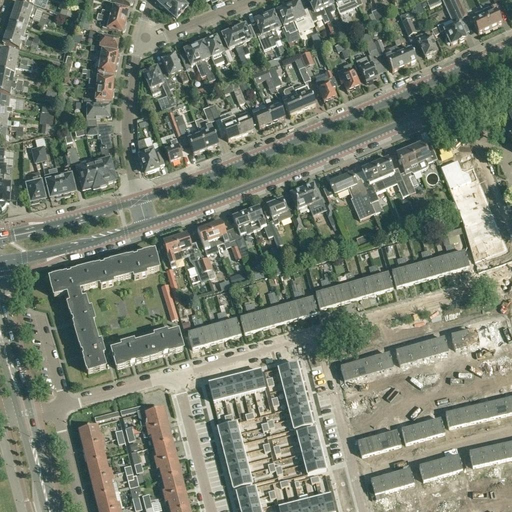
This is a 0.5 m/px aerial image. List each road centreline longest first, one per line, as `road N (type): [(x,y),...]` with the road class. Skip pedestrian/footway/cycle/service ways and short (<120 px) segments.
road 1 (primary): [(511,45),(139,199)]
road 2 (primary): [(147,224),(511,72)]
road 3 (residential): [(317,334),(506,281)]
road 4 (residential): [(358,475),(511,432)]
road 5 (residential): [(139,199),(126,123),(135,43)]
road 6 (primary): [(0,264),(147,224)]
road 7 (residential): [(358,475),(317,334)]
road 8 (residential): [(177,374),(317,334)]
road 9 (primary): [(139,199),(0,235)]
road 10 (residential): [(211,511),(177,374)]
road 11 (residential): [(135,43),(251,0)]
